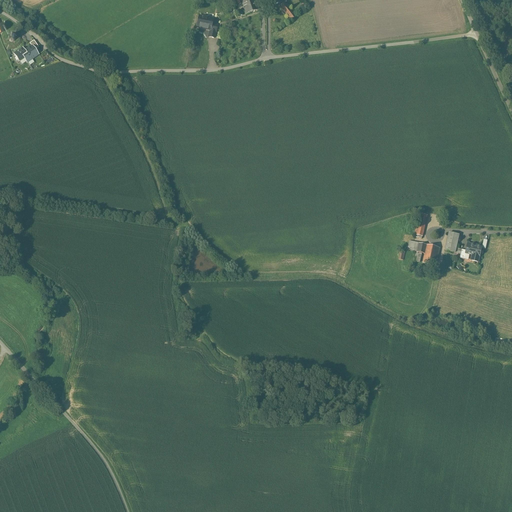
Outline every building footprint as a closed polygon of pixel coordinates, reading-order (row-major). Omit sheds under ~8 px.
[(227,0),(230,9),(238,7),(241,5),(241,6),(242,5),(245,15),(259,11),(255,0),(227,0)] [(284,3),(280,6),(291,20),(295,17),(284,3)] [(199,17),(197,28),(210,31),(212,25),(213,20),(199,17)] [(217,26),(212,25),(210,31),(209,38),(214,39),(217,26)] [(12,35),(10,36),(9,36),(9,37),(8,38),(8,39),(8,40),(9,41),(9,42),(10,43),(11,43),(12,43),(14,43),(15,43),(15,42),(16,41),(16,39),(16,38),(16,37),(15,36),(14,36),(13,35),(12,35)] [(30,44),(32,47),(35,50),(39,48),(34,41),(30,44)] [(19,51),(14,55),(16,57),(15,58),(17,61),(18,61),(19,62),(24,59),(27,63),(38,55),(35,50),(32,47),(25,52),(23,49),(19,52),(19,51)] [(428,211),(423,212),(422,215),(419,214),(414,238),(422,240),(428,211)] [(449,233),(445,251),(455,253),(459,235),(449,233)] [(423,264),(436,266),(440,249),(410,242),(408,251),(416,252),(422,254),(425,254),(423,264)] [(482,248),(468,244),(466,251),(465,254),(466,254),(472,256),(471,260),(478,262),(479,257),(480,257),(482,248)]
